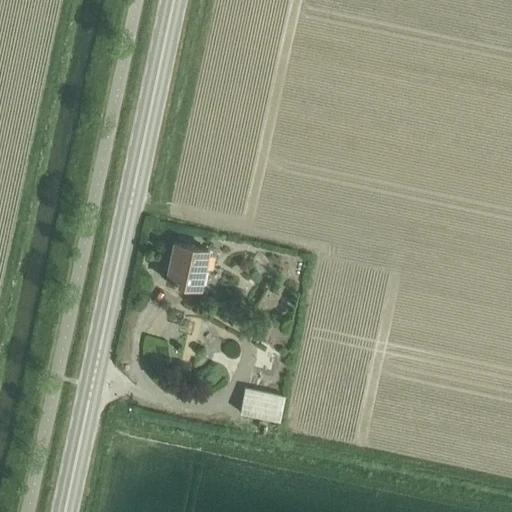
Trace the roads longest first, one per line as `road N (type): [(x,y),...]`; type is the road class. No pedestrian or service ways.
road 1 (secondary): [(64,511),(173,0)]
road 2 (track): [(511,488),(281,440)]
road 3 (track): [(169,207),(213,0)]
